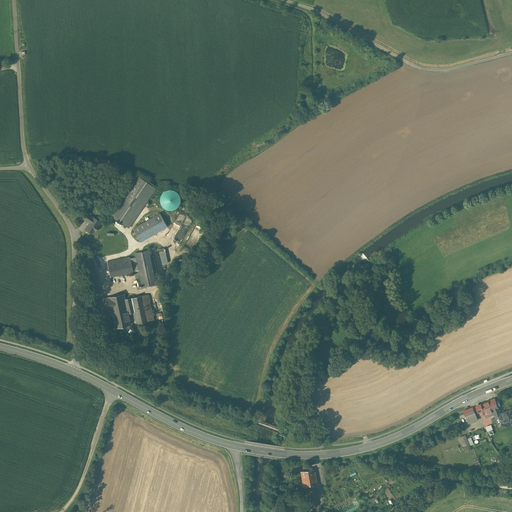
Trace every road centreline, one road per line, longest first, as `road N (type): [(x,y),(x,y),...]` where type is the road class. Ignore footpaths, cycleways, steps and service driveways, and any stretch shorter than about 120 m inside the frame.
road 1 (secondary): [(112,389),(216,440),(316,454),(379,443),(511,379)]
road 2 (unclassified): [(29,166),(71,227),(70,369)]
road 3 (unclassified): [(12,0),(29,166)]
road 4 (unclassified): [(60,511),(86,468),(112,389)]
